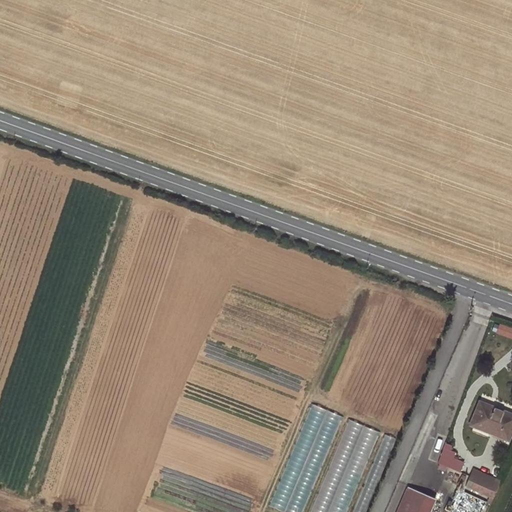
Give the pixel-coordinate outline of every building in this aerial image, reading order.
[(470,424),(507,439),(511,426),(511,415),(479,402),(470,424)] [(306,405),(273,508),(285,511),(298,511),(315,462),(308,460),(311,449),(325,454),(338,415),(306,405)] [(346,420),(310,511),(347,511),(378,433),(346,420)] [(381,473),(392,438),(382,435),(371,471),(368,470),(358,499),(365,502),(375,471),(381,473)] [(458,457),(443,451),(435,471),(450,478),(458,457)] [(498,479),(473,469),(466,486),(490,496),(498,479)] [(407,491),(397,511),(430,511),(434,504),(407,491)]
